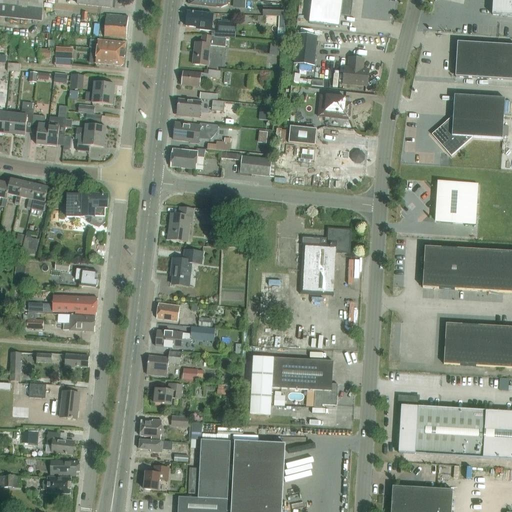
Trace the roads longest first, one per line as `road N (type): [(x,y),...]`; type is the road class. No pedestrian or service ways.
road 1 (residential): [(87,511),(121,177)]
road 2 (tertiary): [(112,492),(153,182)]
road 3 (unclassified): [(362,511),(380,206)]
road 4 (unclassified): [(380,206),(153,182)]
road 5 (unclassified): [(380,206),(388,82),(413,0)]
road 6 (tertiary): [(153,182),(171,0)]
road 7 (residential): [(121,177),(142,0)]
road 8 (residential): [(121,177),(0,161)]
